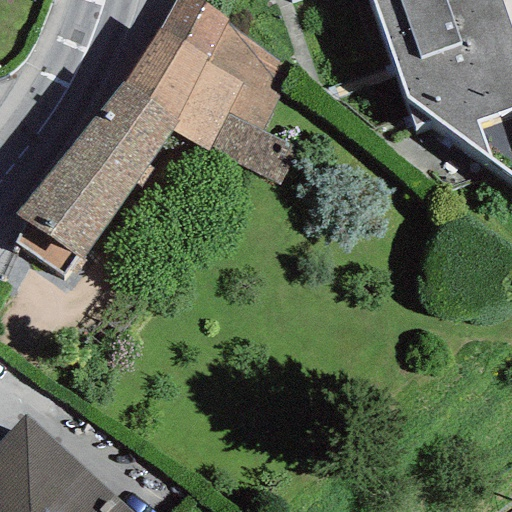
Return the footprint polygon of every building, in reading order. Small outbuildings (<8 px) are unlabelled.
[(511,0),(283,0),(290,22),(353,0),(359,0),(403,129),(511,211),(511,0)] [(293,80),(181,8),(156,51),(242,99),(229,125),(259,140),(293,80)] [(156,51),(121,107),(176,146),(209,163),(229,125),(242,99),(156,51)] [(176,146),(121,107),(14,237),(79,284),(176,146)] [(259,140),(229,125),(209,163),(279,197),(298,160),(259,140)] [(0,511),(141,511),(25,407),(0,433),(0,511)]
